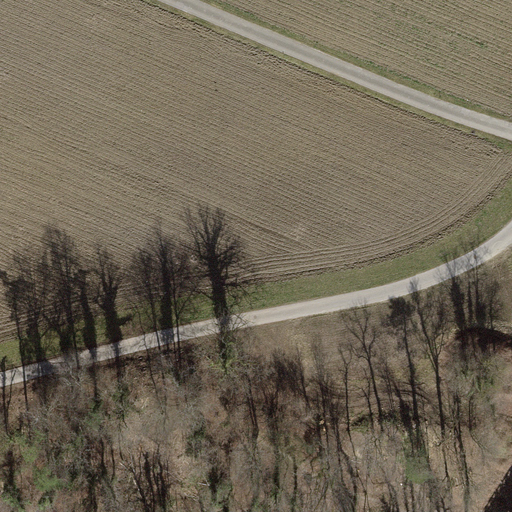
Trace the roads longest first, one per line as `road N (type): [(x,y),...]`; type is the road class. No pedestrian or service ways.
road 1 (unclassified): [(511,232),(487,252),(407,287),(0,381)]
road 2 (unclassified): [(511,130),(180,0)]
